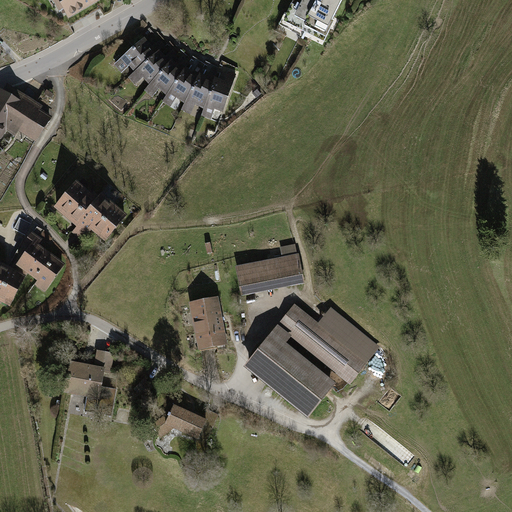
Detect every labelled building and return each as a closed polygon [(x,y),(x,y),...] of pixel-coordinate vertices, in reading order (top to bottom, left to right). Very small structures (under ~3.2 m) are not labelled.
[(64,8),(66,6),(62,0),(59,0),(58,0),(54,2),(60,12),(65,9),(64,8)] [(59,0),(62,0),(66,6),(64,8),(65,9),(69,16),(96,0),(59,0)] [(294,0),(287,14),(286,17),(293,20),(291,25),(299,29),(303,31),(306,26),(309,28),(317,32),(319,27),(326,31),(332,20),(341,0),(294,0)] [(286,17),(287,14),(285,14),(279,25),(297,33),(299,29),(291,25),(293,20),(286,17)] [(317,32),(309,28),(307,33),(324,41),(334,21),(332,20),(326,31),(319,27),(317,32)] [(151,49),(153,48),(145,39),(135,48),(136,49),(145,42),(151,49)] [(159,49),(160,51),(165,46),(161,41),(153,48),(156,52),(159,49)] [(132,64),(137,71),(157,53),(160,51),(159,49),(156,52),(153,48),(151,49),(145,42),(136,49),(135,48),(122,58),(129,66),(130,66),(132,64)] [(164,58),(170,63),(177,55),(173,50),(164,58)] [(148,78),(152,82),(170,63),(164,58),(163,60),(157,53),(137,71),(143,77),(145,75),(148,78)] [(129,66),(122,58),(116,64),(122,72),(129,66)] [(178,67),(184,71),(190,62),(185,58),(178,67)] [(163,89),(169,92),(184,71),(178,67),(176,69),(170,63),(152,82),(159,88),(161,86),(163,89)] [(192,73),(199,77),(203,67),(198,64),(192,73)] [(207,78),(214,81),(218,71),(212,68),(207,78)] [(135,84),(143,77),(137,71),(136,72),(130,77),(135,84)] [(180,97),(187,100),(199,77),(192,73),(190,75),(184,71),(169,92),(177,98),(178,95),(180,97)] [(228,72),(225,81),(233,84),(236,75),(228,72)] [(143,77),(150,85),(152,82),(148,78),(145,75),(143,77)] [(200,103),(205,106),(214,81),(207,78),(206,81),(199,77),(187,100),(195,104),(196,102),(200,103)] [(225,100),(227,100),(233,84),(225,81),(224,84),(214,81),(205,106),(214,109),(215,106),(222,108),(225,100)] [(153,96),(159,88),(152,82),(150,85),(146,90),(153,96)] [(167,95),(169,92),(163,89),(161,86),(159,88),(167,95)] [(5,90),(0,97),(0,134),(4,127),(15,134),(20,127),(29,133),(27,136),(36,141),(50,120),(38,113),(41,107),(28,100),(26,103),(5,90)] [(177,98),(169,92),(167,95),(164,100),(171,106),(177,98)] [(191,113),(195,104),(187,100),(185,103),(182,109),(191,113)] [(215,106),(214,109),(223,111),(227,100),(225,100),(222,108),(215,106)] [(211,118),(214,109),(205,106),(204,109),(203,115),(211,118)] [(75,184),(56,206),(79,226),(88,232),(92,227),(100,234),(102,230),(108,236),(125,216),(101,197),(97,202),(75,184)] [(25,235),(12,259),(13,259),(29,271),(40,279),(48,285),(63,266),(34,244),(44,230),(20,217),(14,229),(25,235)] [(88,232),(79,226),(74,232),(83,239),(88,232)] [(238,268),(243,293),(263,289),(263,290),(302,282),(295,245),(281,248),(283,259),(238,268)] [(29,271),(13,259),(8,269),(24,278),(29,271)] [(0,298),(3,301),(5,297),(12,300),(24,278),(8,269),(0,265),(0,298)] [(45,290),(48,285),(40,279),(36,284),(45,290)] [(217,301),(192,305),(200,346),(225,341),(217,301)] [(318,327),(294,308),(283,322),(294,330),(291,334),(300,341),(301,340),(350,380),(363,364),(318,327)] [(331,311),(318,327),(363,364),(377,347),(331,311)] [(348,383),(350,380),(301,340),(300,341),(291,334),(294,330),(283,322),(270,338),(330,387),(334,382),(286,343),(291,337),(348,383)] [(270,338),(249,363),(310,412),(330,387),(270,338)] [(95,369),(71,364),(69,376),(67,375),(64,390),(72,392),(88,395),(85,411),(111,416),(116,390),(100,387),(103,371),(109,372),(113,354),(98,352),(95,369)] [(310,412),(249,363),(245,368),(306,417),(310,412)] [(143,381),(138,386),(146,394),(150,389),(143,381)] [(205,421),(173,406),(170,413),(169,412),(168,414),(153,426),(161,438),(174,428),(197,437),(206,441),(217,415),(210,412),(205,421)] [(206,441),(197,437),(199,457),(207,456),(206,441)]
